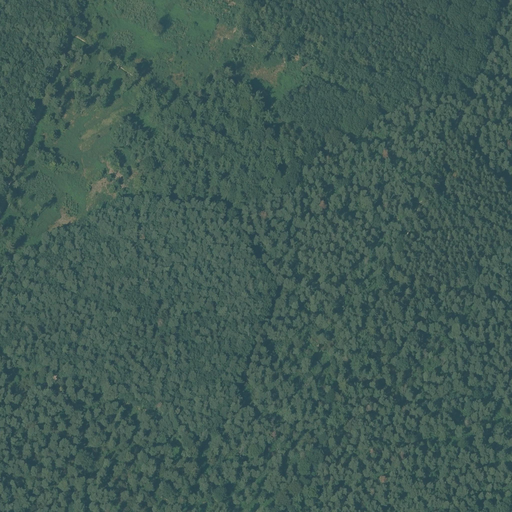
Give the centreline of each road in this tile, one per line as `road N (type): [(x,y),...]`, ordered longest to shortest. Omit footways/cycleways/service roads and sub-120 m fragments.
road 1 (track): [(286,511),(511,0)]
road 2 (track): [(85,0),(0,211)]
